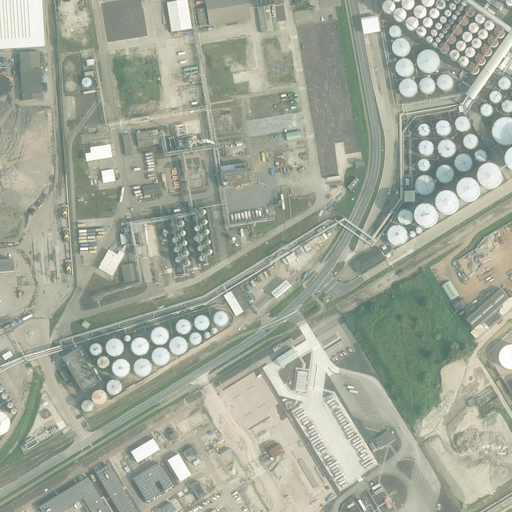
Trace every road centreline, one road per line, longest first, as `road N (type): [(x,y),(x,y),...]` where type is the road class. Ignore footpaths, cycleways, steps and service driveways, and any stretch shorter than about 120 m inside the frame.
road 1 (unclassified): [(0,494),(253,339),(320,277)]
road 2 (unclassified): [(320,277),(364,200),(376,156),(352,0)]
